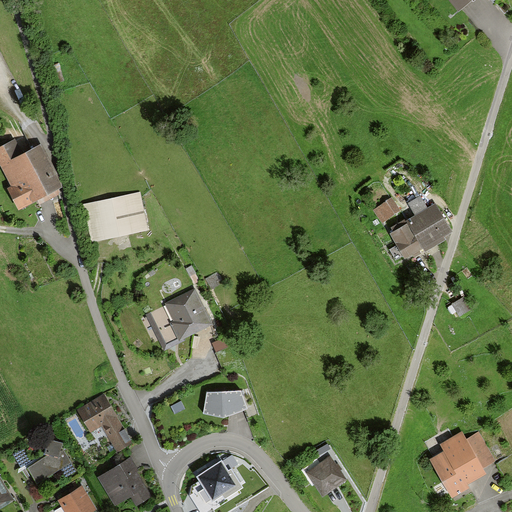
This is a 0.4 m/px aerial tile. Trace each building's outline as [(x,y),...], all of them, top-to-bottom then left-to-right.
[(449,0),(459,12),(473,0),(449,0)] [(44,144),(25,154),(17,138),(0,147),(0,166),(10,186),(6,188),(18,213),(66,188),(44,144)] [(148,228),(141,194),(88,206),(96,240),(148,228)] [(374,209),(383,222),(401,210),(392,197),(374,209)] [(421,197),(410,204),(416,215),(393,228),(396,233),(392,235),(406,259),(422,249),(452,232),(436,205),(428,210),(421,197)] [(196,290),(147,315),(164,349),(213,325),(196,290)] [(454,301),(461,314),(473,307),(466,294),(454,301)] [(225,348),(214,353),(220,365),(231,360),(225,348)] [(247,409),(241,392),(208,392),(205,414),(223,418),(230,415),(247,409)] [(117,449),(132,440),(105,393),(79,408),(92,430),(102,424),(117,449)] [(446,451),(430,460),(452,498),(468,488),(466,485),(486,473),(483,468),(496,461),(479,432),(467,439),(463,432),(442,445),(446,451)] [(39,481),(73,463),(65,447),(66,442),(52,439),(48,454),(51,455),(30,466),(39,481)] [(137,501),(152,492),(137,469),(141,467),(132,453),(98,474),(116,502),(132,492),(137,501)] [(306,472),(323,497),(335,490),(348,480),(331,455),(306,472)] [(223,470),(202,484),(218,509),(250,489),(240,474),(230,481),(223,470)] [(0,508),(3,507),(15,500),(0,474),(0,508)] [(68,511),(91,511),(96,509),(82,485),(60,498),(68,511)]
